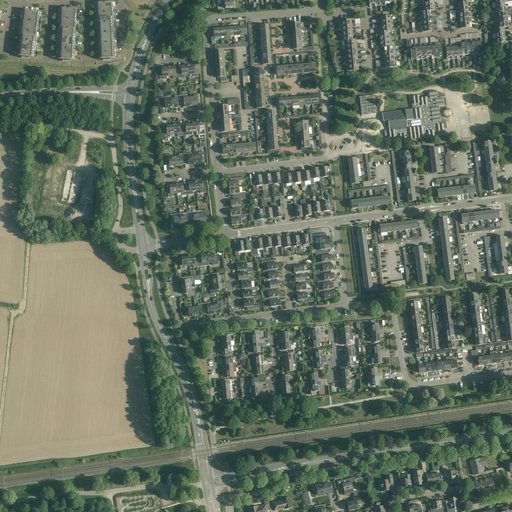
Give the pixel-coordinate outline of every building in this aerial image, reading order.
[(217,0),(218,4),(221,4),(225,4),(225,9),(234,8),(233,0),(217,0)] [(215,37),(221,37),(221,29),(214,29),(214,34),(211,34),(212,41),(215,40),(215,37)] [(468,39),(468,35),(460,35),(460,38),(451,38),(451,43),(460,42),(460,39),(468,39)] [(410,40),(406,41),(407,49),(409,49),(410,49),(411,60),(416,60),(415,48),(414,48),(411,48),(411,45),(410,45),(410,40)] [(25,59),(26,52),(18,51),(18,56),(22,56),(21,58),(25,59)] [(185,75),(188,75),(187,66),(181,67),(181,70),(178,70),(179,78),(185,78),(185,75)] [(187,66),(188,75),(191,74),(192,77),(198,77),(197,69),(194,69),(194,66),(187,66)] [(173,79),(179,78),(178,70),(175,70),(175,67),(168,68),(169,76),(172,76),(173,79)] [(166,76),(169,76),(168,68),(162,69),(162,71),(159,72),(160,80),(166,80),(166,76)] [(225,71),(217,71),(217,78),(220,78),(220,82),(227,82),(227,78),(226,78),(225,71)] [(437,98),(436,91),(428,92),(429,96),(426,96),(426,97),(419,98),(419,96),(411,97),(413,110),(382,114),(383,122),(388,121),(389,131),(384,131),(385,137),(387,136),(388,139),(398,138),(398,143),(409,141),(409,140),(424,138),(424,139),(434,138),(434,133),(444,132),(444,129),(446,129),(446,123),(440,124),(438,106),(443,106),(442,98),(437,98)] [(193,98),(190,98),(191,106),(197,106),(197,103),(200,103),(200,95),(193,95),(193,98)] [(375,95),(359,97),(362,115),(377,113),(375,95)] [(181,104),(180,96),(174,97),(174,100),(171,100),(171,108),(178,107),(178,104),(181,104)] [(186,96),(180,96),(181,104),(184,104),(184,107),(191,106),(190,98),(187,99),(186,96)] [(165,108),(171,108),(171,100),(171,97),(167,97),(161,98),(162,106),(165,105),(165,108)] [(303,122),(299,122),(300,128),(308,128),(308,121),(311,121),(311,118),(303,119),(303,122)] [(186,128),(183,128),(184,136),(184,139),(186,139),(186,136),(190,136),(193,136),(193,132),(192,124),(186,125),(186,128)] [(199,124),(192,124),(193,132),(197,132),(197,135),(198,135),(199,138),(205,138),(204,126),(199,126),(199,124)] [(180,125),(173,126),(174,134),(177,134),(178,137),(184,136),(183,128),(180,128),(180,125)] [(167,129),(164,129),(165,138),(165,140),(168,140),(168,138),(171,137),(174,137),(174,134),(173,126),(167,126),(167,129)] [(309,141),(301,142),(301,148),(305,148),(305,151),(313,150),(312,145),(309,145),(309,141)] [(278,150),(277,143),(269,144),(269,151),(268,151),(268,154),(275,153),(275,150),(278,150)] [(223,154),(230,154),(230,146),(223,146),(223,144),(220,144),(220,152),(223,151),(223,154)] [(38,177),(35,198),(56,201),(55,206),(59,207),(65,166),(56,164),(58,149),(43,146),(42,154),(50,156),(49,163),(47,162),(45,170),(44,170),(43,178),(38,177)] [(406,149),(398,150),(399,159),(402,158),(410,157),(409,151),(407,151),(406,149)] [(199,156),(195,156),(196,164),(203,164),(202,161),(205,160),(205,152),(198,153),(199,156)] [(191,153),(185,154),(186,162),(189,162),(189,165),(196,164),(195,156),(192,156),(191,153)] [(183,162),(186,162),(185,154),(179,154),(179,157),(176,157),(177,166),(183,165),(183,162)] [(166,157),(164,157),(164,163),(167,163),(170,163),(170,166),(177,166),(176,157),(173,158),(172,155),(166,155),(166,157)] [(318,171),(319,178),(319,183),(320,183),(320,187),(323,187),(322,183),(323,183),(322,178),(328,177),(327,167),(320,168),(321,170),(318,171)] [(310,181),(310,185),(314,184),(313,179),(319,178),(318,171),(318,168),(311,169),(312,171),(309,172),(310,181)] [(301,182),(301,188),(305,187),(304,182),(310,181),(309,172),(309,171),(302,172),(303,175),(300,175),(301,182)] [(292,184),(291,184),(292,189),(296,188),(295,183),(301,182),(300,175),(300,172),(293,173),(293,176),(291,176),(292,184)] [(270,177),(271,184),(272,189),(273,195),(276,195),(276,192),(275,192),(274,189),(275,189),(275,184),(280,183),(279,173),(273,174),(273,176),(270,177)] [(265,185),(271,184),(270,177),(270,174),(264,175),(264,177),(261,178),(262,185),(263,191),(266,190),(265,185)] [(286,184),(291,184),(292,184),(291,176),(290,174),(284,174),(284,177),(281,177),(283,190),(286,189),(286,184)] [(261,178),(261,175),(255,176),(255,179),(250,179),(251,185),(253,185),(253,192),(257,191),(256,186),(262,185),(261,178)] [(368,182),(362,182),(363,187),(371,186),(370,181),(369,175),(367,175),(368,182)] [(228,182),(228,189),(238,187),(237,181),(243,181),(242,177),(230,179),(230,182),(228,182)] [(202,182),(195,183),(196,191),(199,190),(200,193),(206,193),(205,184),(202,185),(202,182)] [(186,187),(187,195),(193,194),(192,191),(196,191),(195,183),(188,184),(189,186),(186,187)] [(182,184),(176,185),(177,193),(177,196),(181,196),(187,195),(186,187),(183,187),(182,184)] [(167,189),(164,189),(165,194),(167,194),(168,197),(174,197),(173,194),(177,193),(176,185),(170,186),(170,189),(167,189)] [(232,197),(245,196),(244,192),(239,193),(238,187),(228,189),(229,195),(232,194),(232,197)] [(328,201),(322,202),(323,209),(323,212),(329,211),(329,208),(332,208),(330,195),(327,196),(328,201)] [(245,199),(245,196),(232,197),(232,200),(230,201),(231,207),(241,206),(240,205),(240,200),(245,199)] [(280,207),(274,208),(275,215),(275,218),(282,217),(281,215),(285,214),(283,201),(282,196),(277,197),(277,199),(279,199),(279,202),(280,207)] [(320,209),(323,209),(322,202),(321,196),(318,197),(318,202),(313,203),(314,212),(314,213),(320,212),(320,209)] [(305,213),(305,216),(311,215),(311,213),(314,212),(313,203),(312,200),(309,200),(310,205),(304,206),(305,213)] [(302,214),(305,213),(304,206),(303,201),(300,201),(300,207),(294,207),(296,217),(302,216),(302,214)] [(266,217),(266,219),(272,218),(272,216),(275,215),(274,208),(274,203),(270,203),(271,208),(265,209),(266,217)] [(256,211),(254,211),(255,220),(257,219),(257,220),(263,219),(263,217),(266,217),(265,209),(265,204),(261,204),(262,210),(256,210),(256,211)] [(231,207),(232,210),(229,210),(230,216),(232,216),(240,215),(239,209),(245,208),(244,205),(240,205),(241,206),(231,207)] [(199,214),(200,222),(206,222),(206,219),(209,218),(208,210),(202,211),(202,214),(199,214)] [(192,212),(189,212),(190,221),(193,220),(193,223),(200,222),(199,214),(196,215),(195,212),(195,211),(192,211),(192,212)] [(189,212),(180,214),(181,225),(187,224),(187,221),(190,221),(189,212)] [(473,213),(467,214),(468,222),(469,225),(475,224),(474,221),(473,213)] [(176,214),(170,215),(171,223),(174,223),(174,226),(181,225),(180,214),(176,214)] [(245,214),(240,215),(232,216),(233,219),(230,219),(231,226),(241,224),(240,218),(246,218),(245,214)] [(493,227),(494,230),(500,229),(503,228),(503,225),(502,221),(499,221),(500,226),(493,227)] [(318,238),(319,243),(329,242),(328,236),(326,236),(325,233),(313,235),(313,238),(318,238)] [(301,238),(298,238),(299,246),(300,251),(301,254),(304,254),(303,250),(303,245),(309,245),(307,234),(301,235),(301,238)] [(270,240),(271,247),(272,252),(273,258),(276,257),(276,252),(275,247),(280,246),(281,246),(280,241),(280,236),(273,237),(274,239),(271,240),(270,240)] [(293,246),(299,246),(298,238),(298,236),(292,236),(292,239),(289,239),(290,247),(291,252),(294,252),(293,246)] [(270,240),(271,240),(270,237),(264,238),(265,240),(262,241),(261,241),(262,248),(263,254),(267,253),(266,248),(271,247),(270,240)] [(284,248),(290,247),(289,239),(289,237),(283,238),(283,240),(280,241),(281,246),(280,246),(281,253),(285,253),(284,248)] [(255,242),(252,242),(254,255),(257,254),(256,249),(262,248),(261,241),(262,241),(261,238),(255,239),(255,242)] [(249,240),(243,241),(244,251),(250,250),(251,255),(254,255),(252,242),(249,242),(249,240)] [(244,251),(243,241),(236,242),(237,244),(233,244),(235,257),(239,257),(238,252),(244,251)] [(329,242),(319,243),(320,249),(315,250),(311,251),(311,254),(315,254),(315,253),(328,252),(327,249),(330,248),(329,242)] [(328,255),(328,252),(315,253),(315,254),(316,257),(321,256),(322,262),(329,261),(331,261),(330,254),(328,255)] [(214,253),(207,254),(208,262),(209,262),(212,262),(212,265),(219,264),(217,256),(214,256),(214,253)] [(201,258),(198,258),(199,267),(205,266),(209,266),(209,262),(208,262),(207,254),(201,255),(201,258)] [(199,267),(198,258),(195,259),(195,256),(188,257),(189,265),(193,265),(193,268),(199,267)] [(186,265),(189,265),(188,257),(182,258),(182,261),(179,261),(180,269),(186,268),(186,265)] [(275,269),(277,269),(276,262),(274,263),(273,260),(261,261),(261,265),(266,264),(267,270),(275,269)] [(316,262),(314,263),(315,265),(317,265),(317,266),(322,265),(323,271),(330,270),(333,270),(332,263),(329,264),(329,261),(322,262),(316,262)] [(239,270),(240,273),(247,272),(248,273),(253,272),(252,269),(247,269),(246,263),(236,264),(237,271),(239,270)] [(304,274),(309,274),(309,270),(304,271),(303,265),(293,266),(294,273),(296,272),(297,275),(304,274)] [(268,273),(268,279),(276,278),(279,278),(278,272),(275,272),(275,269),(267,270),(262,270),(262,274),(268,273)] [(318,272),(314,272),(314,275),(318,274),(318,275),(323,274),(324,280),(329,279),(329,280),(334,279),(333,273),(330,273),(330,270),(323,271),(317,272),(318,272)] [(248,278),(248,273),(247,272),(240,273),(240,274),(237,274),(238,280),(241,279),(241,282),(241,283),(251,281),(251,282),(254,281),(253,278),(248,278)] [(210,284),(213,284),(221,283),(220,276),(217,276),(217,274),(209,275),(209,281),(210,284)] [(297,275),(294,275),(295,282),(298,281),(298,284),(305,283),(305,284),(311,283),(310,279),(305,280),(304,274),(297,275)] [(182,288),(191,287),(190,283),(193,283),(192,277),(184,278),(185,281),(182,281),(182,288)] [(268,279),(263,280),(264,283),(269,282),(270,288),(275,287),(275,288),(280,287),(279,281),(276,281),(276,278),(268,279)] [(322,284),(323,289),(330,289),(333,288),(332,282),(330,282),(329,280),(329,279),(324,280),(317,281),(317,284),(322,284)] [(241,282),(240,283),(241,289),(244,288),(244,291),(252,290),(252,291),(257,290),(259,290),(259,287),(256,287),(251,287),(251,282),(251,281),(241,283),(241,282)] [(222,289),(221,283),(213,284),(213,287),(210,287),(211,294),(219,293),(219,289),(222,289)] [(298,284),(295,285),(296,291),(299,291),(299,293),(299,294),(307,293),(312,292),(311,289),(306,289),(305,284),(305,283),(298,284)] [(191,290),(191,287),(182,288),(183,294),(186,294),(187,297),(195,296),(194,289),(191,290)] [(276,297),(279,296),(278,290),(275,291),(275,288),(275,287),(270,288),(262,289),(263,292),(268,292),(269,297),(269,298),(276,297)] [(331,292),(330,289),(323,289),(318,290),(318,293),(324,293),(324,299),(334,298),(334,291),(331,292)] [(244,291),(242,292),(242,298),(245,298),(245,301),(253,300),(258,299),(260,299),(260,296),(258,296),(253,296),(252,291),(252,290),(244,291)] [(299,294),(299,293),(296,294),(297,300),(300,300),(300,303),(313,301),(313,298),(307,299),(307,293),(299,294)] [(264,298),(262,298),(263,302),(264,302),(269,301),(270,307),(280,306),(279,299),(277,300),(276,297),(269,298),(269,297),(264,298)] [(409,309),(417,308),(420,308),(419,298),(412,299),(412,302),(409,303),(409,309)] [(245,301),(243,301),(244,307),(246,307),(247,310),(259,308),(259,305),(254,306),(253,300),(245,301)] [(217,305),(214,305),(215,313),(222,312),(221,309),(224,309),(223,301),(217,302),(217,305)] [(198,307),(195,308),(196,316),(202,315),(202,312),(205,311),(204,303),(198,304),(198,307)] [(215,313),(214,305),(210,306),(210,303),(204,303),(205,311),(208,311),(208,314),(215,313)] [(189,316),(196,316),(195,308),(191,308),(191,305),(185,306),(186,314),(189,314),(189,316)] [(371,324),(371,333),(383,332),(383,329),(378,330),(378,324),(371,324)] [(337,336),(351,335),(350,326),(341,327),(341,333),(337,333),(337,336)] [(312,339),(323,338),(323,335),(319,335),(318,329),(311,330),(310,330),(308,339),(312,339)] [(277,339),(277,342),(289,341),(288,332),(281,333),(281,338),(277,339)] [(383,335),(383,332),(371,333),(372,342),(379,341),(379,336),(383,335)] [(252,339),(248,340),(248,344),(252,344),(264,343),(264,340),(259,340),(259,334),(251,335),(252,339)] [(349,335),(337,336),(337,339),(342,339),(342,345),(350,344),(349,339),(349,335)] [(223,344),(219,344),(219,347),(230,346),(233,346),(233,341),(230,341),(230,337),(223,338),(223,339),(222,339),(222,342),(223,342),(223,344)] [(323,338),(312,339),(313,348),(320,347),(319,341),(324,340),(323,338)] [(289,341),(277,342),(277,345),(282,344),(282,350),(290,350),(289,345),(292,345),(292,341),(289,341)] [(264,346),(264,343),(252,344),(253,353),(260,352),(260,346),(264,346)] [(370,346),(371,355),(385,354),(385,351),(380,351),(380,345),(373,346),(370,346)] [(230,346),(219,347),(219,350),(224,349),(224,355),(231,355),(230,346)] [(352,357),(355,357),(354,348),(344,349),(345,355),(340,355),(341,358),(352,357)] [(312,352),(312,360),(327,359),(327,356),(322,357),(322,351),(312,352)] [(281,360),(281,363),(292,362),(295,362),(294,354),(292,354),(292,353),(284,354),(285,360),(281,360)] [(385,357),(385,354),(371,355),(371,358),(374,358),(374,364),(381,363),(381,357),(385,357)] [(256,366),(267,364),(267,362),(263,362),(262,356),(255,357),(256,366)] [(353,362),(352,357),(341,358),(341,361),(345,360),(346,366),(356,365),(356,361),(353,362)] [(221,366),(221,368),(236,367),(236,364),(235,363),(232,363),(232,359),(224,359),(225,365),(221,366)] [(327,359),(312,360),(313,369),(323,368),(323,362),(327,362),(327,359)] [(292,362),(281,363),(281,366),(285,366),(286,372),(293,371),(292,362)] [(267,364),(256,366),(257,374),(264,374),(263,368),(268,367),(267,364)] [(236,367),(221,368),(221,371),(225,371),(226,373),(225,374),(225,376),(226,376),(226,377),(233,376),(233,372),(236,372),(236,368),(236,367)] [(367,378),(370,377),(382,376),(382,373),(377,374),(377,368),(370,368),(366,369),(367,378)] [(338,380),(349,379),(348,370),(341,371),(342,377),(337,377),(338,380)] [(311,382),(323,381),(322,378),(318,379),(317,373),(310,373),(311,382)] [(277,382),(278,385),(289,384),(289,375),(281,376),(282,382),(277,382)] [(370,377),(371,386),(379,385),(378,379),(382,379),(382,376),(370,377)] [(250,379),(248,379),(249,388),(263,387),(263,384),(258,384),(258,378),(250,379)] [(349,379),(338,380),(338,383),(342,382),(343,388),(350,388),(349,379)] [(218,391),(232,390),(232,384),(229,385),(229,381),(222,381),(222,387),(218,388),(218,391)] [(323,384),(323,381),(311,382),(311,383),(308,383),(308,386),(307,387),(307,390),(309,391),(309,395),(316,394),(315,391),(319,390),(318,384),(323,384)] [(290,393),(289,384),(278,385),(278,388),(282,388),(283,394),(290,393)] [(263,387),(249,388),(249,393),(252,393),(252,396),(259,396),(259,392),(259,390),(263,389),(263,387)] [(232,390),(218,391),(218,394),(223,393),(223,399),(233,398),(232,390)] [(487,465),(486,458),(471,461),(471,464),(470,464),(472,469),(472,468),(474,475),(483,472),(482,466),(487,465)] [(448,472),(447,469),(443,470),(444,478),(447,478),(448,480),(455,479),(454,471),(448,472)] [(377,471),(367,472),(369,482),(373,481),(372,475),(378,474),(377,471)] [(424,482),(423,471),(413,472),(415,486),(422,485),(421,482),(424,482)] [(431,473),(426,474),(426,476),(428,484),(432,484),(432,483),(435,482),(433,471),(431,471),(431,473)] [(435,471),(433,471),(435,482),(442,481),(440,473),(435,474),(435,471)] [(412,483),(410,474),(402,476),(402,480),(401,480),(402,488),(409,487),(408,483),(412,483)] [(393,483),(392,476),(389,477),(389,480),(380,481),(382,491),(391,490),(390,483),(393,483)] [(356,487),(354,477),(337,481),(339,488),(343,487),(345,494),(354,492),(353,488),(356,487)] [(494,488),(492,478),(475,482),(477,491),(478,491),(479,498),(487,496),(485,490),(494,488)] [(333,493),(331,482),(316,486),(318,495),(328,493),(328,494),(333,493)] [(361,503),(359,497),(353,498),(354,502),(348,503),(349,511),(358,509),(357,504),(361,503)] [(292,507),(290,498),(283,500),(272,503),(274,511),(285,509),(292,507)] [(459,508),(457,498),(450,499),(451,505),(446,506),(447,511),(455,511),(454,508),(459,508)] [(433,507),(430,508),(430,511),(443,511),(443,508),(442,508),(440,501),(432,502),(433,507)] [(380,507),(380,503),(373,504),(374,508),(375,508),(375,511),(385,511),(384,506),(380,507)]
